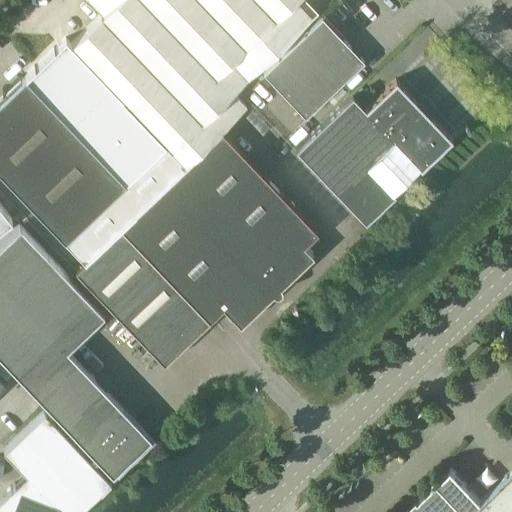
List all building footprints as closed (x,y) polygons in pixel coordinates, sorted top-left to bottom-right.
[(166,144),(172,150),(203,121),(233,92),(301,27),(285,10),(295,0),(88,0),(102,15),(101,16),(71,44),(166,144)] [(322,16),(263,72),(305,116),(364,60),(322,16)] [(71,44),(65,38),(0,100),(0,172),(64,239),(125,181),(126,182),(135,174),(166,144),(71,44)] [(365,108),(352,94),(295,148),(365,221),(382,204),(380,201),(390,192),(362,163),(391,136),(420,168),(452,138),(432,117),(430,119),(425,114),(427,112),(420,105),(418,107),(413,102),(415,100),(396,79),(365,108)] [(126,182),(125,181),(64,239),(84,260),(221,129),(223,130),(247,107),(233,92),(203,121),(172,150),(166,144),(135,174),(126,182)] [(503,111),(498,106),(493,111),(498,116),(503,111)] [(196,330),(188,322),(200,310),(208,318),(210,317),(202,309),(214,296),(240,323),(273,291),(274,293),(278,293),(281,290),(281,286),(280,284),(313,253),(303,243),(317,229),(223,130),(221,129),(84,260),(75,268),(163,361),(196,330)] [(0,226),(11,218),(0,204),(0,226)] [(141,425),(67,348),(104,312),(19,224),(0,242),(0,355),(112,472),(134,451),(130,447),(138,439),(132,433),(141,425)] [(0,511),(75,511),(110,479),(44,409),(3,448),(26,472),(5,493),(0,496),(0,511)] [(511,511),(511,470),(506,476),(482,499),(452,467),(440,479),(438,481),(404,511),(511,511)]
